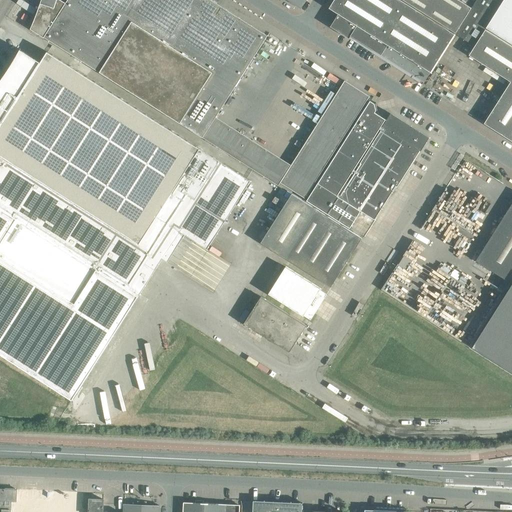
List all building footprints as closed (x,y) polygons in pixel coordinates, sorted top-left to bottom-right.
[(279,59),(260,47),(267,36),(211,0),(41,0),(38,9),(37,13),(35,17),(30,29),(44,38),(202,138),(216,117),(245,136),(252,124),(250,116),(268,89),(266,81),(265,81),(279,59)] [(288,0),(301,8),(306,0),(288,0)] [(350,36),(423,82),(424,82),(430,72),(454,35),(399,0),(334,0),(329,8),(338,14),(330,27),(349,38),(350,36)] [(472,8),(458,0),(402,0),(456,34),(472,8)] [(476,0),(472,8),(456,34),(473,45),(500,0),(476,0)] [(511,0),(505,0),(487,29),(511,44),(511,0)] [(511,46),(485,30),(469,55),(510,82),(484,124),(511,141),(511,46)] [(0,207),(139,296),(179,232),(207,249),(250,181),(47,52),(41,63),(20,50),(12,64),(2,78),(0,81),(0,207)] [(345,80),(280,182),(305,198),(369,96),(345,80)] [(317,184),(306,201),(350,228),(360,211),(374,219),(391,194),(395,187),(395,186),(397,187),(409,167),(411,164),(415,158),(423,146),(425,143),(428,138),(413,129),(407,125),(391,114),(387,120),(375,113),(376,111),(374,104),(370,101),(317,184)] [(261,243),(331,287),(356,248),(362,238),(292,194),(261,243)] [(509,282),(511,277),(511,203),(475,260),(509,282)] [(0,355),(72,401),(139,296),(0,207),(0,355)] [(409,260),(403,256),(399,262),(405,266),(409,260)] [(310,319),(326,294),(320,290),(321,289),(285,266),(268,294),(303,316),(304,315),(310,319)] [(511,283),(472,347),(511,372),(511,283)] [(244,323),(254,330),(271,303),(261,296),(244,323)] [(254,330),(263,336),(280,309),(271,303),(254,330)] [(263,336),(273,342),(283,325),(290,315),(280,309),(263,336)] [(300,336),(302,332),(306,325),(290,315),(283,325),(300,336)] [(300,336),(283,325),(273,342),(289,352),(300,336)] [(3,489),(1,511),(10,511),(12,501),(17,501),(17,490),(17,489),(3,489)] [(82,503),(82,492),(22,490),(17,490),(17,501),(12,501),(10,511),(18,511),(18,505),(22,506),(21,509),(26,510),(26,511),(53,511),(54,511),(73,511),(81,511),(82,507),(82,503)] [(82,507),(89,508),(88,511),(102,511),(103,499),(89,499),(89,503),(82,503),(82,507)] [(301,511),(302,503),(253,501),(252,511),(301,511)] [(184,507),(183,511),(224,511),(225,505),(225,504),(189,502),(189,506),(188,506),(188,507),(184,507)]
